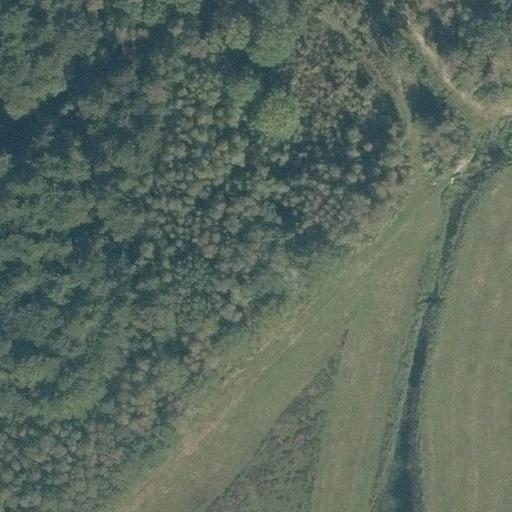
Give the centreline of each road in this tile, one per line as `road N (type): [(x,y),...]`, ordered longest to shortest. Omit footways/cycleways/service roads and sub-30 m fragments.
road 1 (track): [(207,0),(0,129)]
road 2 (track): [(390,0),(462,88),(511,109)]
